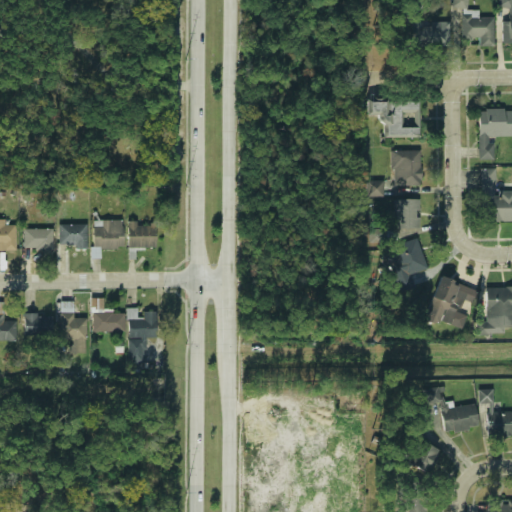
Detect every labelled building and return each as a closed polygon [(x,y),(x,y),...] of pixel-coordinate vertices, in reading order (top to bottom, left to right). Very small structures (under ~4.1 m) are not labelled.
[(460,40),(479,40),(478,46),(492,46),(493,17),(477,17),(477,10),(466,10),(466,0),(452,0),(452,8),(460,8),(460,40)] [(511,15),(511,0),(498,0),(499,8),(507,8),(507,21),(501,21),(501,43),(511,43),(511,15)] [(424,43),(449,43),(449,23),(424,23),(424,43)] [(418,101),(367,101),(367,116),(383,116),(383,138),(419,137),(418,101)] [(511,109),(477,109),(477,160),(490,160),(490,136),(511,136),(511,109)] [(391,151),(391,186),(419,186),(419,151),(391,151)] [(479,222),(511,221),(511,193),(494,193),(494,169),(479,169),(479,222)] [(385,180),(369,181),(370,197),(385,196),(385,180)] [(393,224),(418,224),(418,200),(393,200),(393,224)] [(0,250),(15,250),(16,224),(4,224),(4,219),(0,219),(0,250)] [(122,249),(122,221),(93,221),(93,249),(122,249)] [(155,249),(155,222),(126,222),(126,249),(155,249)] [(58,224),(58,245),(75,244),(75,248),(87,248),(87,224),(58,224)] [(53,229),(23,228),(23,248),(52,249),(53,229)] [(411,282),(409,277),(427,270),(416,241),(387,252),(400,286),(411,282)] [(424,319),(460,332),(475,290),(439,277),(424,319)] [(511,327),(511,288),(482,288),(482,335),(489,335),(489,320),(501,321),(501,327),(511,327)] [(90,299),(90,332),(122,332),(122,313),(101,313),(101,299),(90,299)] [(86,317),(73,317),(73,301),(59,301),(59,339),(69,339),(69,353),(86,353),(86,317)] [(15,320),(3,321),(3,302),(0,302),(0,340),(16,340),(15,320)] [(155,337),(154,311),(139,311),(139,309),(126,309),(127,363),(143,363),(143,338),(155,337)] [(23,314),(24,334),(51,334),(51,314),(23,314)] [(443,432),(477,428),(474,405),(440,409),(443,432)] [(511,412),(485,412),(485,437),(511,437),(511,412)] [(406,464),(428,473),(437,449),(416,440),(406,464)] [(425,511),(425,483),(397,483),(397,511),(425,511)] [(511,511),(511,503),(490,503),(490,511),(511,511)]
